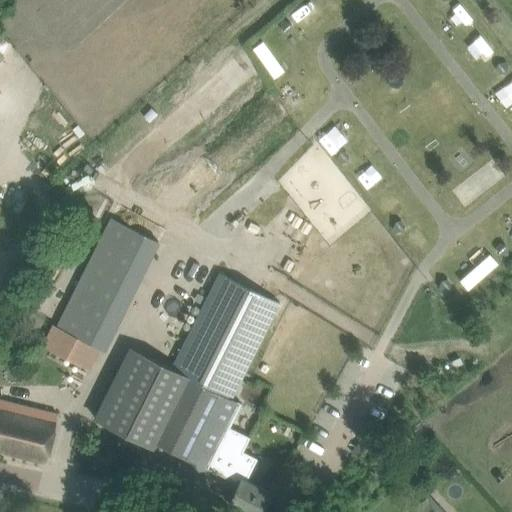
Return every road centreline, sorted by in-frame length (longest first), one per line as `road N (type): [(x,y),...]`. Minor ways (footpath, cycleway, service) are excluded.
road 1 (track): [(281,0),(115,143),(106,188),(202,241)]
road 2 (tertiary): [(128,511),(0,473)]
road 3 (track): [(511,325),(472,345),(383,348)]
